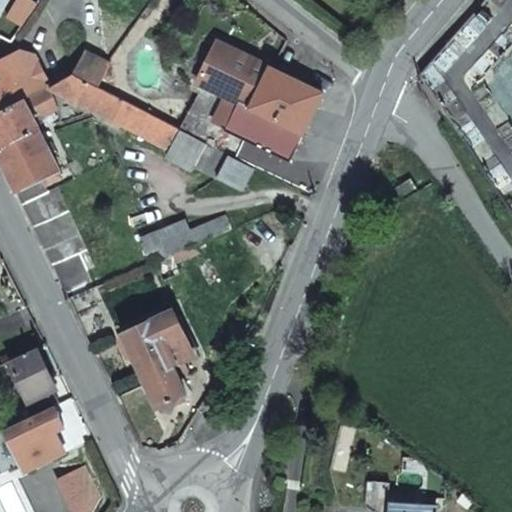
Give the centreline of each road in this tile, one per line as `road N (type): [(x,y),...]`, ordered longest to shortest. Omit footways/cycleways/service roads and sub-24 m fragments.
road 1 (residential): [(379,94),(244,445),(221,478)]
road 2 (secondary): [(0,203),(134,470),(156,488)]
road 3 (unclassified): [(379,94),(414,123),(511,262)]
road 4 (residential): [(264,0),(379,94)]
